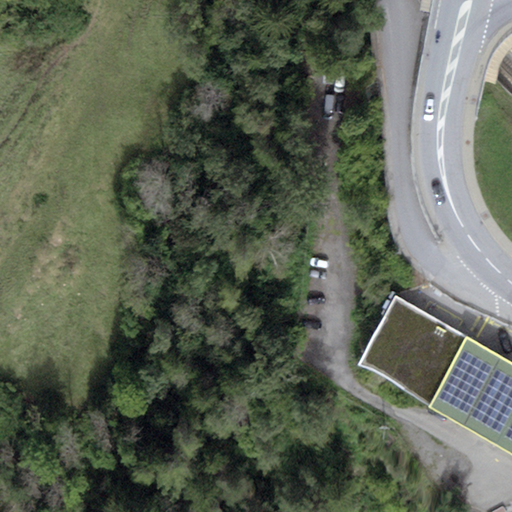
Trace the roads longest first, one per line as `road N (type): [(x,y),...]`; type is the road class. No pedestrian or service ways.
road 1 (unclassified): [(392,0),(409,218),(439,262),(491,267)]
road 2 (primary): [(491,267),(460,225),(440,165),(467,0)]
road 3 (track): [(395,408),(348,388),(331,360),(323,295),(327,214)]
